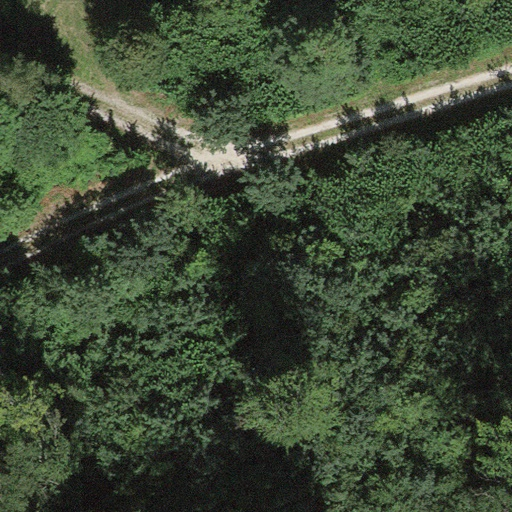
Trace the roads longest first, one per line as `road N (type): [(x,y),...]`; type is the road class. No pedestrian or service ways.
road 1 (track): [(511,78),(91,203),(0,249)]
road 2 (track): [(91,203),(0,103)]
